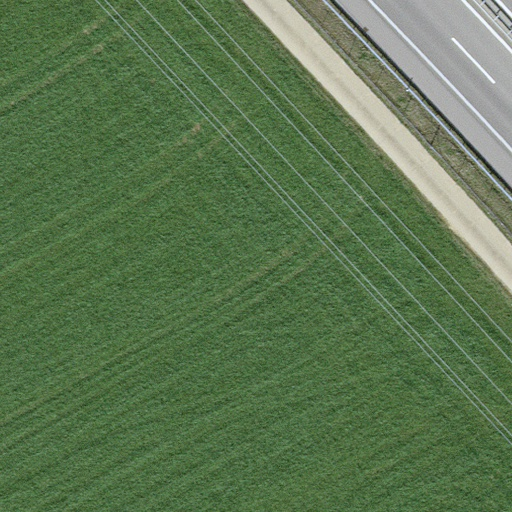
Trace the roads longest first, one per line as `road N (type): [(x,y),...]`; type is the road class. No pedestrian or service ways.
road 1 (track): [(511,276),(258,0)]
road 2 (motorway): [(413,0),(511,103)]
